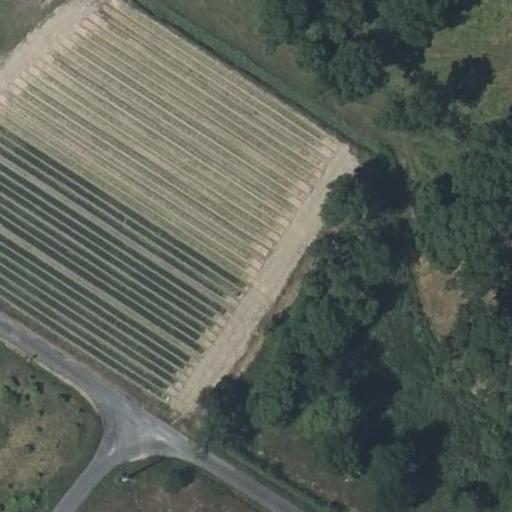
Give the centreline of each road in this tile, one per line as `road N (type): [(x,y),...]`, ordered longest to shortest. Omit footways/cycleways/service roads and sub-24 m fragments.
road 1 (unclassified): [(137,417),(281,511)]
road 2 (unclassified): [(0,327),(137,417)]
road 3 (unclassified): [(62,511),(137,417)]
